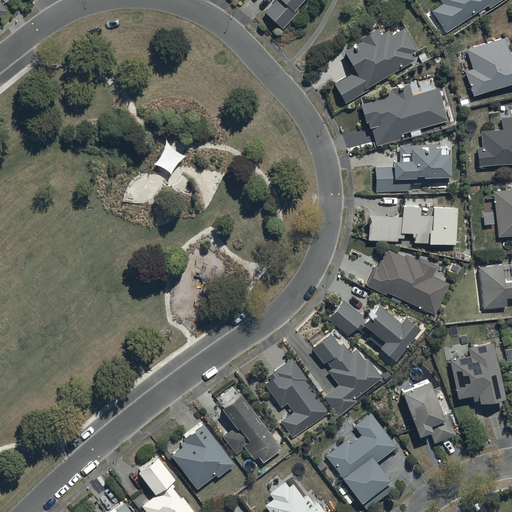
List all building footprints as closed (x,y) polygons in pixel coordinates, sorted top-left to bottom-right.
[(298,7),(295,4),(298,0),(270,0),(263,9),(281,26),(298,7)] [(488,4),(494,0),(441,0),(429,8),(444,30),(486,2),(488,4)] [(365,83),(414,57),(410,51),(416,48),(403,25),(390,32),(387,26),(379,31),(375,25),(357,35),(359,37),(342,46),(354,68),(333,79),(344,100),(367,87),(365,83)] [(470,91),(511,75),(511,48),(507,50),(504,41),(509,39),(508,34),(502,36),(500,31),(462,45),(469,64),(461,67),(470,91)] [(446,117),(436,83),(411,90),(408,79),(389,84),(390,88),(373,92),(374,95),(358,100),(363,119),(366,118),(367,123),(370,123),(376,144),(403,136),(401,129),(408,127),(410,134),(420,132),(418,125),(446,117)] [(473,146),(476,163),(511,156),(511,113),(499,116),(501,123),(479,127),(482,144),(473,146)] [(449,180),(448,147),(438,147),(438,140),(397,142),(397,153),(391,154),(391,162),(372,163),(374,190),(409,188),(408,181),(449,180)] [(511,183),(490,186),(495,232),(511,230),(511,183)] [(454,241),(456,204),(437,201),(438,197),(407,195),(407,199),(400,199),(399,210),(368,209),(366,236),(396,239),(396,234),(403,235),(403,228),(410,228),(410,232),(413,233),(413,239),(428,240),(429,238),(454,241)] [(434,313),(448,281),(431,273),(435,263),(417,254),(416,256),(402,249),(400,252),(387,245),(381,257),(379,256),(375,264),(371,262),(361,282),(384,293),(386,289),(434,313)] [(500,261),(476,264),(479,307),(506,305),(505,293),(511,292),(511,274),(501,275),(500,261)] [(341,296),(325,315),(347,334),(354,325),(390,356),(419,324),(403,310),(397,316),(375,296),(360,313),(341,296)] [(337,381),(321,393),(335,411),(354,397),(353,395),(382,374),(367,354),(364,356),(355,345),(348,350),(341,339),(338,341),(328,329),(309,343),(337,381)] [(468,351),(448,355),(455,393),(470,390),(471,397),(477,396),(477,398),(503,393),(492,338),(466,343),(468,351)] [(291,434),(327,410),(290,355),(266,371),(269,375),(263,379),(279,403),(286,398),(292,408),(279,417),(291,434)] [(428,374),(399,385),(415,429),(426,425),(431,439),(454,430),(446,410),(442,412),(428,374)] [(280,444),(237,387),(219,400),(235,422),(222,432),(236,451),(244,446),(252,456),(256,453),(260,459),(280,444)] [(394,442),(369,409),(352,422),(359,432),(348,441),(345,437),(325,451),(366,505),(395,483),(375,456),(394,442)] [(185,438),(169,450),(195,485),(214,471),(216,473),(233,460),(201,417),(180,432),(185,438)] [(155,449),(135,464),(153,488),(154,487),(156,490),(139,501),(146,511),(196,511),(182,493),(180,494),(172,484),(174,483),(170,477),(173,474),(155,449)] [(271,511),(328,511),(310,490),(307,493),(306,492),(302,495),(292,480),(288,483),(284,478),(268,490),(272,495),(263,502),(271,511)] [(104,511),(134,511),(123,496),(103,510),(104,511)]
